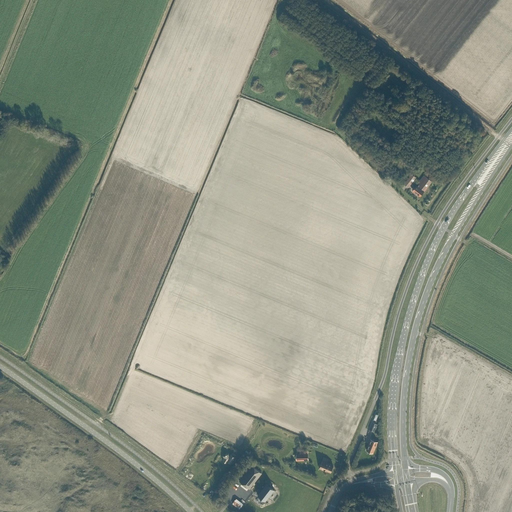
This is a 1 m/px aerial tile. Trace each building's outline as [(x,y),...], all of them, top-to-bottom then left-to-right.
[(412,173),(404,184),(408,187),(416,177),(412,173)] [(417,186),(413,191),(421,196),(432,181),(425,176),(418,184),(419,185),(418,187),(417,186)] [(371,439),(367,451),(373,453),(378,442),(371,439)] [(309,460),(308,456),(308,450),(300,451),(300,454),(296,454),(296,461),(309,460)] [(224,458),(223,461),(226,463),(227,461),(231,463),(235,457),(231,454),(230,457),(228,454),(227,454),(226,454),(223,456),(224,458)] [(323,460),(319,468),(326,471),(327,470),(331,472),(334,465),(328,463),(328,462),(323,460)] [(251,465),(239,481),(249,489),(262,473),(251,465)] [(267,482),(258,494),(258,495),(259,493),(266,499),(265,500),(265,501),(275,489),(275,488),(274,489),(267,483),(267,482)] [(236,498),(233,503),(236,504),(235,505),(241,510),(245,506),(237,500),(238,499),(236,498)]
